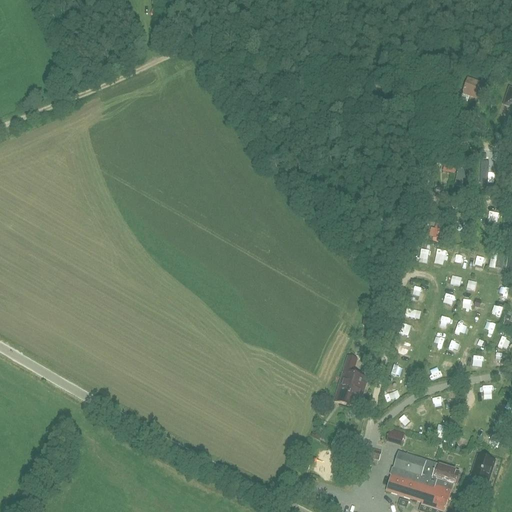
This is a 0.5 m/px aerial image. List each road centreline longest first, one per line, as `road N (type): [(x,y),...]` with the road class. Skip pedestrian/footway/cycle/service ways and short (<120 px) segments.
road 1 (track): [(0,127),(318,0)]
road 2 (unclassified): [(301,511),(0,348)]
